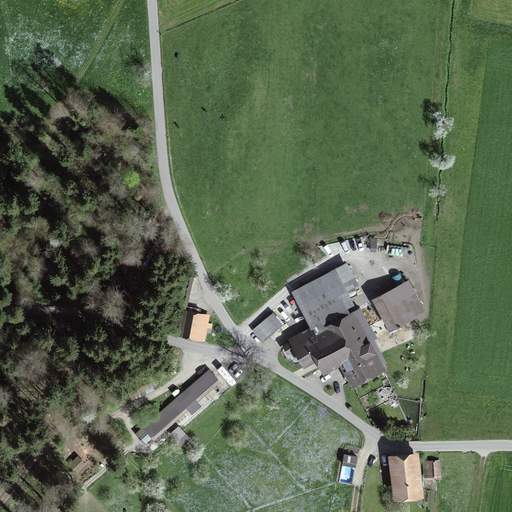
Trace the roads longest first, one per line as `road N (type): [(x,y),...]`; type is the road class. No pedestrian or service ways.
road 1 (unclassified): [(267,364),(219,312),(173,210),(153,0)]
road 2 (unclassified): [(0,320),(54,307),(267,364)]
road 3 (unclassified): [(267,364),(373,439),(511,445)]
road 4 (track): [(118,413),(41,450),(0,504)]
